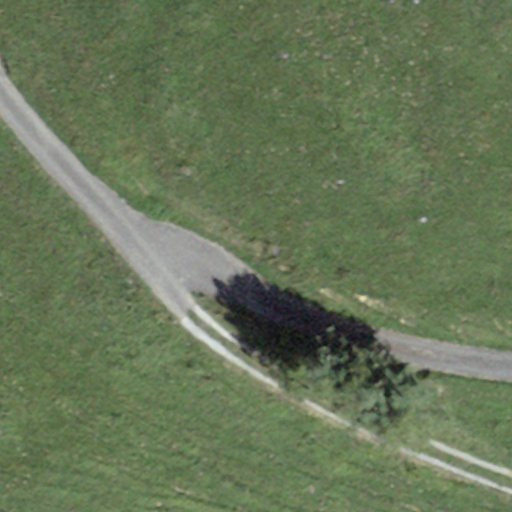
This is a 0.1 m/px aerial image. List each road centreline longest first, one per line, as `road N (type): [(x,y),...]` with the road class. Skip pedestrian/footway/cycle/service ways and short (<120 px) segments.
road 1 (track): [(511,367),(330,328),(165,251),(107,209),(0,87)]
road 2 (track): [(511,481),(381,433),(213,333),(172,286),(165,251)]
